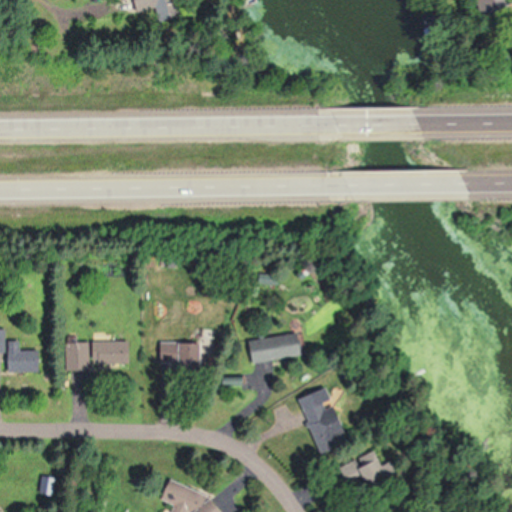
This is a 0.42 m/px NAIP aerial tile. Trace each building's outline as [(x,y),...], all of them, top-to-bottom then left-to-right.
[(491,0),(496,14),(509,11),(505,0),(491,0)] [(0,328),(0,352),(10,352),(10,372),(43,372),(43,350),(24,350),(24,341),(9,341),(9,329),(0,328)] [(254,340),(257,363),(310,357),(307,333),(254,340)] [(134,364),(134,341),(96,341),(96,364),(134,364)] [(204,375),(204,343),(162,343),(162,364),(181,364),(181,375),(204,375)] [(70,370),(91,370),(91,344),(70,344),(70,370)] [(322,450),(352,442),(337,388),(307,396),(322,450)] [(364,460),(377,491),(397,482),(383,452),(364,460)] [(163,502),(190,511),(224,511),(228,502),(170,481),(163,502)]
